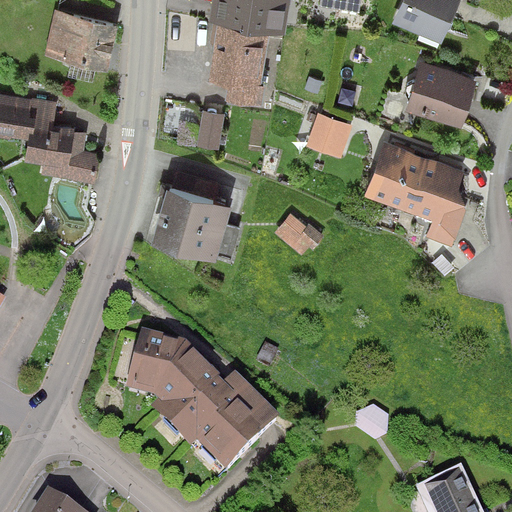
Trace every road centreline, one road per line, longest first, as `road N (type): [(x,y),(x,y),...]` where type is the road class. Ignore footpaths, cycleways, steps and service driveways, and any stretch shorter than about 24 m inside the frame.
road 1 (tertiary): [(41,421),(119,220),(139,84),(141,0)]
road 2 (residential): [(41,421),(81,440),(171,511)]
